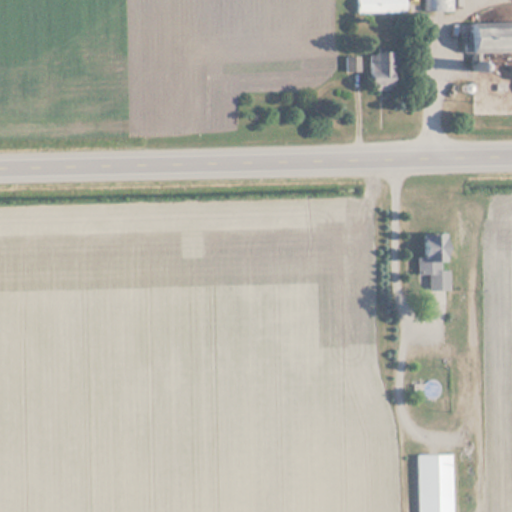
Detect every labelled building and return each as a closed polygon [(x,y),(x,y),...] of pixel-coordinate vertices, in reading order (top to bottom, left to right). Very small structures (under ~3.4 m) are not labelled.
[(403,0),(355,0),(355,12),(403,12),(403,0)] [(450,0),(423,0),(423,11),(451,11),(450,0)] [(511,22),(469,23),(469,51),(511,51),(511,22)] [(368,52),(368,90),(392,90),(392,52),(368,52)] [(445,234),(421,234),(421,258),(415,258),(415,275),(426,275),(426,291),(446,291),(445,234)] [(415,511),(450,511),(450,455),(415,455),(415,511)]
